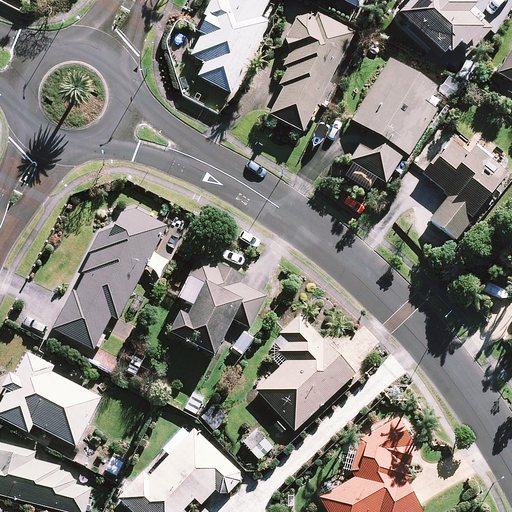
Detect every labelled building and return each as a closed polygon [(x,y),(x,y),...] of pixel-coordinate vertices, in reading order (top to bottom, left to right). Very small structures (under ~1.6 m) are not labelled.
[(232,99),(270,25),(263,21),(273,0),(230,0),(228,5),(219,0),(214,0),(204,20),(207,22),(199,37),(202,39),(191,61),(205,68),(198,81),(232,99)] [(328,0),(333,2),(334,0),(357,11),(361,13),(368,0),(328,0)] [(410,0),(397,15),(445,57),(458,43),(463,47),(479,28),(463,14),(472,5),(466,0),(410,0)] [(303,136),(355,36),(318,17),(297,23),(286,44),(287,51),(290,57),(283,71),(288,74),(280,90),(284,92),(270,119),(303,136)] [(511,49),(497,75),(511,83),(511,49)] [(435,89),(389,60),(351,121),(367,131),(348,162),(358,168),(351,179),(370,191),(377,180),(384,184),(404,153),(407,155),(435,110),(425,104),(435,89)] [(462,87),(448,76),(436,92),(450,102),(462,87)] [(454,240),(487,198),(493,202),(502,189),(497,185),(507,173),(489,159),(494,153),(477,140),(467,153),(452,141),(424,177),(449,196),(430,221),(454,240)] [(93,349),(109,317),(117,320),(153,247),(140,241),(105,224),(80,274),(84,276),(77,290),(73,288),(53,330),(93,349)] [(246,280),(198,256),(177,299),(191,306),(186,316),(177,312),(167,333),(213,356),(231,320),(249,328),(265,296),(243,285),(246,280)] [(354,374),(299,316),(269,345),(285,362),(273,373),(270,370),(252,387),(294,431),(354,374)] [(254,342),(242,331),(229,346),(240,357),(254,342)] [(51,365),(26,352),(14,376),(8,373),(1,387),(7,390),(0,404),(0,419),(28,433),(32,425),(76,447),(100,398),(48,372),(51,365)] [(226,420),(215,407),(201,418),(212,431),(226,420)] [(398,458),(411,450),(394,419),(357,439),(348,468),(354,478),(319,497),(327,511),(419,511),(402,481),(409,477),(398,458)] [(133,480),(128,482),(118,492),(117,498),(131,511),(182,511),(181,511),(193,498),(200,505),(213,491),(217,495),(225,495),(238,481),(238,473),(192,430),(148,478),(142,472),(134,481),(133,480)] [(273,448),(259,433),(245,446),(258,461),(273,448)] [(0,441),(0,495),(62,511),(81,511),(86,494),(91,475),(33,459),(35,451),(0,441)] [(124,460),(111,455),(103,472),(117,478),(124,460)]
